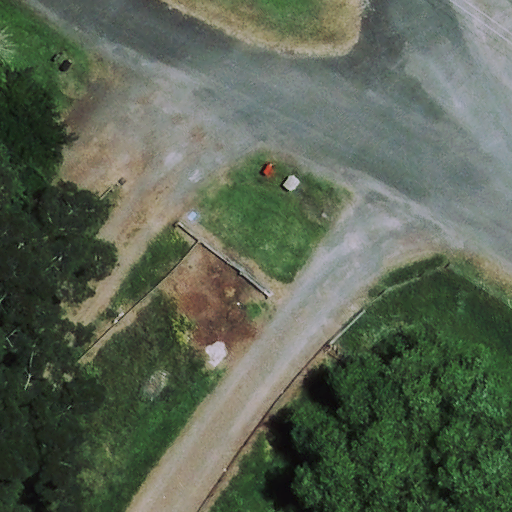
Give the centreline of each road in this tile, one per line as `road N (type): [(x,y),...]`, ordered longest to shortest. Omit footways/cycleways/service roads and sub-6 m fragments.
road 1 (residential): [(479,232),(114,86),(40,0)]
road 2 (residential): [(462,0),(479,232)]
